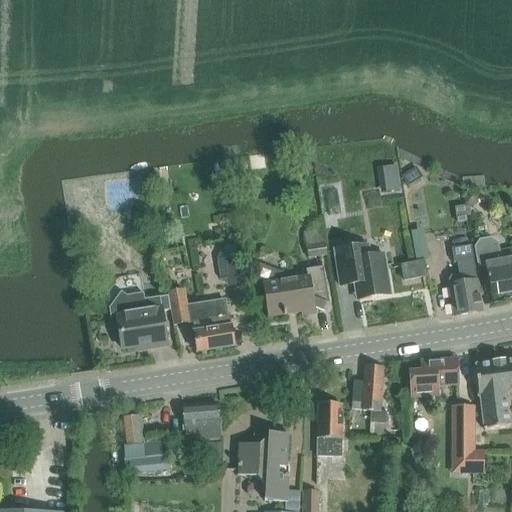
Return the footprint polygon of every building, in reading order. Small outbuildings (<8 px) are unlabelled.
[(378,162),(382,193),(402,191),(398,160),(378,162)] [(471,194),(466,198),(467,204),(472,207),(477,203),(476,197),(471,194)] [(465,207),(456,208),(458,223),(467,222),(465,207)] [(417,221),(417,241),(428,241),(428,221),(417,221)] [(304,233),(307,246),(324,243),(321,230),(304,233)] [(457,236),(457,247),(475,246),(475,236),(457,236)] [(511,248),(501,251),(500,243),(491,239),(480,240),(475,248),(479,269),(487,268),(492,296),(511,293),(511,248)] [(324,243),(307,246),(306,246),(309,259),(328,256),(325,243),(324,243)] [(452,277),(449,280),(450,286),(449,286),(454,315),(454,317),(481,312),(481,311),(470,247),(451,250),(454,264),(457,263),(459,275),(452,277)] [(389,297),(384,257),(360,261),(358,249),(335,253),(340,288),(359,285),(362,301),(389,297)] [(236,256),(224,258),(229,287),(241,285),(236,256)] [(423,263),(401,266),(403,281),(425,278),(423,263)] [(260,265),(253,284),(264,288),(268,318),(285,316),(284,313),(301,311),(302,317),(314,316),(313,308),(325,313),(327,306),(322,270),(306,273),(307,279),(280,283),(283,274),(260,265)] [(162,311),(170,310),(168,296),(158,297),(159,300),(144,302),(143,296),(126,298),(121,293),(110,310),(113,330),(119,329),(122,350),(150,346),(150,350),(167,347),(162,311)] [(168,296),(170,310),(173,327),(192,324),(196,354),(233,348),(228,317),(226,317),(224,303),(185,309),(183,293),(168,296)] [(411,374),(413,399),(439,397),(438,389),(459,387),(457,361),(422,363),(423,373),(411,374)] [(511,393),(511,361),(475,366),(479,398),(481,398),(486,431),(511,428),(506,394),(511,393)] [(354,382),(352,411),(360,411),(371,412),(370,425),(374,425),(387,426),(387,414),(381,414),(384,370),(371,369),(363,368),(363,370),(362,382),(354,382)] [(186,444),(212,442),(219,441),(217,403),(183,406),(186,444)] [(329,452),(340,453),(342,408),(318,407),(317,439),(330,440),(329,452)] [(482,454),(474,454),(474,410),(459,410),(459,476),(482,476),(482,454)] [(125,474),(169,470),(166,443),(144,445),(142,419),(121,421),(124,446),(122,446),(125,474)] [(386,434),(387,426),(374,425),(373,433),(386,434)] [(391,431),(391,441),(404,441),(404,432),(391,431)] [(298,511),(300,492),(288,491),(289,468),(285,468),(287,436),(268,435),(269,439),(257,447),(236,446),(235,465),(238,466),(237,476),(258,477),(266,486),(265,503),(287,504),(286,511),(298,511)] [(317,458),(340,458),(340,453),(329,452),(330,440),(317,439),(317,458)] [(222,456),(210,456),(210,469),(222,468),(222,456)] [(319,511),(320,493),(303,492),(302,511),(319,511)]
